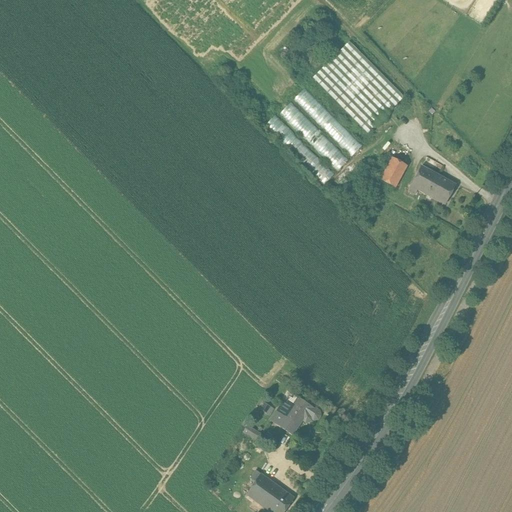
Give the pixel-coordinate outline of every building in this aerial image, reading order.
[(367,134),(403,98),(349,43),(312,79),(367,134)] [(351,158),(363,146),(305,88),(293,100),(351,158)] [(337,172),(349,160),(291,102),(279,114),(337,172)] [(323,186),(335,174),(276,115),(264,128),(323,186)] [(407,166),(392,158),(380,180),(395,189),(407,166)] [(439,176),(421,167),(410,186),(417,190),(428,196),(439,176)] [(456,185),(439,176),(428,196),(445,205),(456,185)] [(417,190),(410,186),(408,191),(415,195),(417,190)] [(294,396),(282,415),(285,417),(293,405),(295,406),(299,399),(294,396)] [(295,406),(293,405),(285,417),(282,415),(277,412),(271,422),(292,436),(306,415),(309,417),(314,410),(299,399),(295,406)] [(268,418),(273,408),(265,403),(260,414),(268,418)] [(262,436),(247,426),(243,433),(258,442),(262,436)] [(284,511),(294,498),(260,474),(246,495),(268,511),(284,511)]
